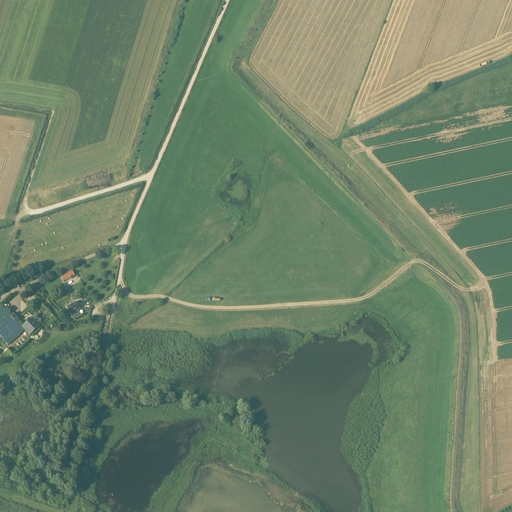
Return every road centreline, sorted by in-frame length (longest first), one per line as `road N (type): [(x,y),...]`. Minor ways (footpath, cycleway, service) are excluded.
road 1 (track): [(115,301),(131,221),(192,82)]
road 2 (track): [(150,175),(21,213)]
road 3 (unknown): [(129,232),(15,289)]
